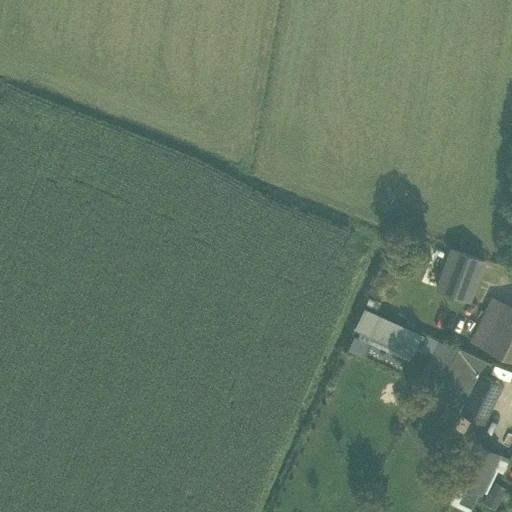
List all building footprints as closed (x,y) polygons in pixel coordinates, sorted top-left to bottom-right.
[(469,300),(484,259),(451,247),(436,287),(469,300)] [(511,306),(502,302),(491,296),(470,340),(511,360),(511,306)] [(364,306),(354,327),(411,353),(421,332),(364,306)] [(502,383),(483,373),(489,361),(457,346),(432,397),(483,422),(502,383)] [(479,490),(498,452),(474,441),(455,479),(479,490)] [(452,444),(446,457),(457,462),(463,449),(452,444)] [(494,511),(502,497),(489,490),(481,504),(494,511)]
